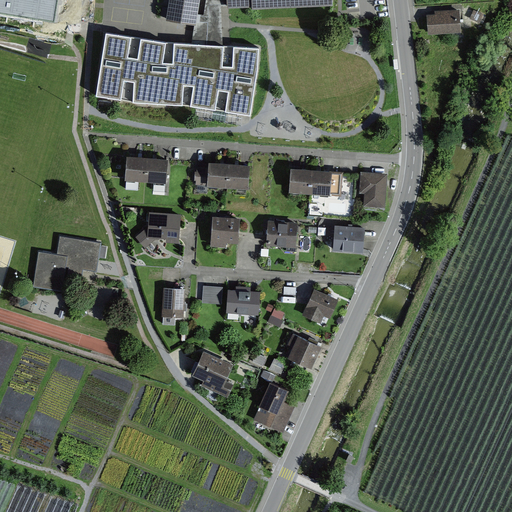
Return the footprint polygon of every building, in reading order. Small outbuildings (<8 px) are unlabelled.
[(0,0),(0,13),(44,21),(46,14),(58,17),(60,0),(0,0)] [(168,0),(165,21),(195,25),(198,0),(226,0),(228,8),(332,4),(331,0),(168,0)] [(461,31),(459,10),(427,13),(429,34),(461,31)] [(173,43),(104,32),(94,96),(249,114),(257,66),(257,48),(173,43)] [(164,184),(166,160),(125,157),(123,180),(164,184)] [(206,186),(246,188),(248,164),(207,162),(206,186)] [(330,171),(289,167),(287,190),(328,195),(330,171)] [(359,192),(365,192),(364,206),(384,208),(387,173),(361,171),(359,192)] [(181,214),(148,212),(147,227),(136,238),(144,248),(153,240),(179,244),(181,214)] [(239,218),(212,216),(210,245),(225,247),(225,242),(237,243),(239,218)] [(297,223),(267,220),(266,244),(295,247),(297,223)] [(364,227),(335,225),(332,250),(362,253),(364,227)] [(60,236),(56,255),(38,251),(34,287),(61,292),(66,266),(96,271),(101,243),(60,236)] [(204,284),(204,302),(224,302),(224,284),(204,284)] [(186,288),(164,287),(161,317),(185,319),(186,288)] [(259,291),(227,289),(225,312),(257,314),(259,291)] [(338,298),(314,289),(302,316),(320,323),(323,316),(328,318),(338,298)] [(281,325),(287,311),(276,306),(270,320),(281,325)] [(293,346),(288,358),(309,368),(320,346),(293,333),(288,343),(293,346)] [(232,364),(202,351),(190,374),(202,380),(201,386),(227,397),(234,382),(225,377),(232,364)] [(283,372),(286,362),(275,358),(272,368),(283,372)] [(287,391),(268,383),(257,407),(267,412),(261,425),(283,433),(295,407),(282,402),(287,391)]
